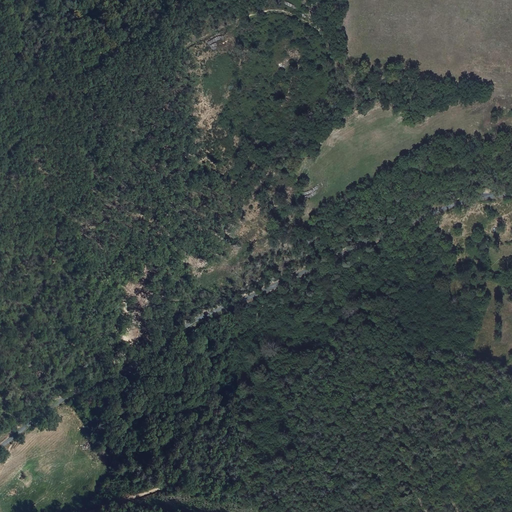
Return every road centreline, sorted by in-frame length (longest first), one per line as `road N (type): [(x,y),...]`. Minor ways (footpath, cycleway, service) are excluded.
road 1 (unclassified): [(511,193),(418,220),(196,320),(142,361),(68,394),(0,449)]
road 2 (track): [(86,511),(189,477),(335,458),(371,460),(405,477),(429,511)]
road 3 (track): [(458,511),(436,482),(401,462),(335,458)]
